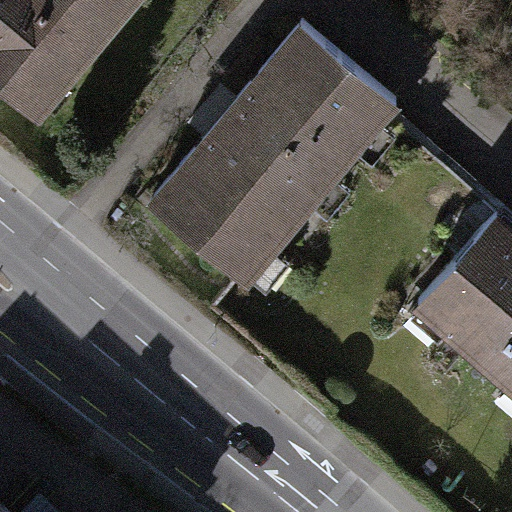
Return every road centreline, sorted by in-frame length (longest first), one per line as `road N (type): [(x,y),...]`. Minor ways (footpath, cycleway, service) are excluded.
road 1 (secondary): [(300,511),(51,316)]
road 2 (residential): [(132,511),(0,406)]
